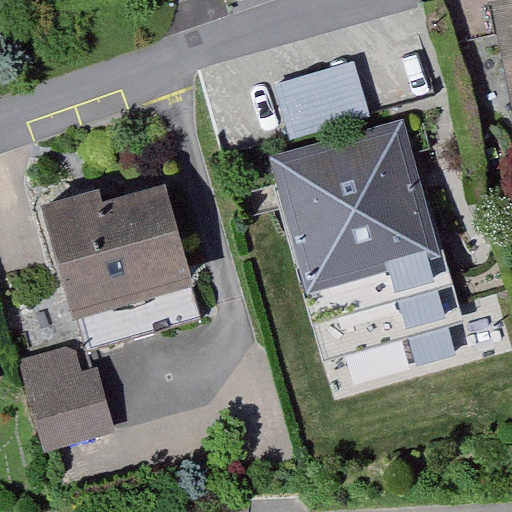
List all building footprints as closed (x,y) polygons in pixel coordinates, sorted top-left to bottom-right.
[(511,0),(495,0),(511,80),(511,0)] [(352,64),(280,86),(294,133),(366,111),(352,64)] [(395,124),(273,159),(330,360),(452,325),(395,124)] [(158,174),(48,206),(91,350),(200,318),(158,174)] [(83,349),(27,365),(49,447),(106,432),(83,349)]
